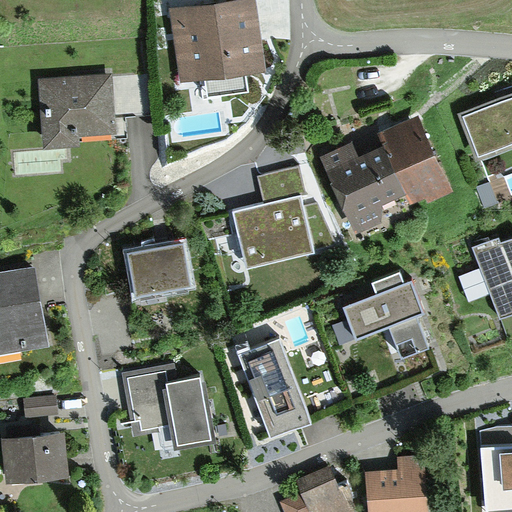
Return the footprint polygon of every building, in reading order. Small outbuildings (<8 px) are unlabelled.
[(251,6),(176,15),(183,78),(204,76),(206,99),(248,94),(245,71),(259,69),(251,6)] [(105,80),(41,83),(45,147),(75,145),(74,134),(108,133),(105,80)] [(511,95),(461,114),(478,161),(511,148),(511,95)] [(351,146),(327,156),(359,231),(378,223),(372,208),(410,192),(414,202),(448,187),(418,117),(384,131),(391,147),(358,162),(351,146)] [(233,213),(248,273),(315,257),(314,252),(335,247),(316,204),(301,208),(299,198),(306,196),(299,168),(256,178),(263,206),(233,213)] [(511,346),(511,241),(502,245),(499,237),(474,247),(511,346)] [(124,252),(134,302),(188,291),(178,242),(124,252)] [(35,267),(0,273),(0,356),(49,348),(35,267)] [(403,284),(398,271),(370,282),(375,296),(344,307),(357,339),(388,327),(400,359),(428,348),(417,318),(424,315),(411,281),(403,284)] [(271,439),(312,424),(279,337),(238,353),(271,439)] [(177,362),(123,372),(135,437),(160,432),(160,428),(168,427),(173,450),(214,442),(202,377),(181,380),(177,362)] [(55,395),(23,399),(26,420),(58,415),(55,395)] [(480,430),(481,441),(511,439),(511,426),(495,426),(480,430)] [(2,441),(8,485),(68,477),(62,433),(2,441)] [(511,511),(511,439),(481,441),(486,511),(511,511)] [(370,511),(427,511),(424,458),(400,459),(401,471),(368,473),(370,511)] [(300,492),(280,501),(284,511),(351,511),(330,463),(294,479),(300,492)]
